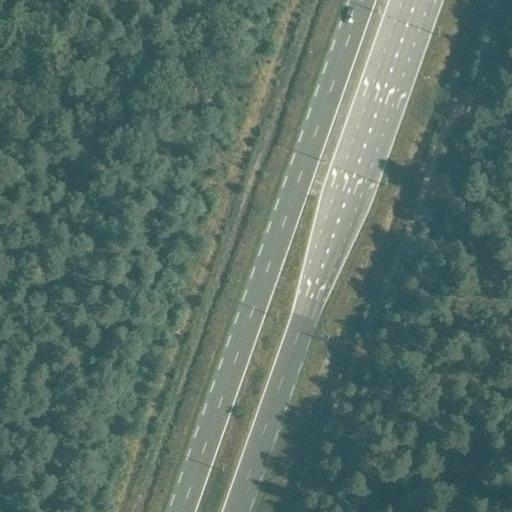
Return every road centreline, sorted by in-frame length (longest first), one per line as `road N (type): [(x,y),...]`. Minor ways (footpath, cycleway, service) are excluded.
road 1 (secondary): [(234,511),(420,0)]
road 2 (secondary): [(361,0),(180,511)]
